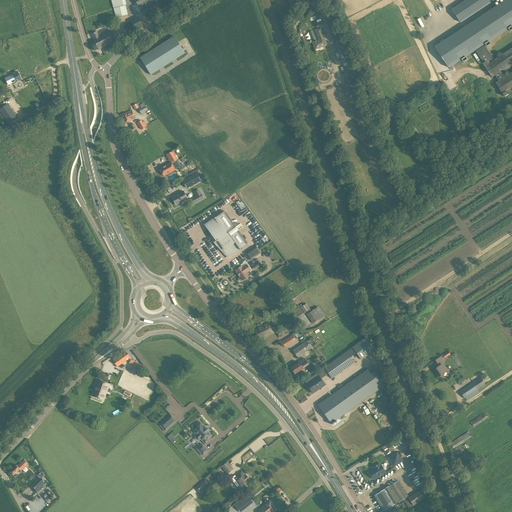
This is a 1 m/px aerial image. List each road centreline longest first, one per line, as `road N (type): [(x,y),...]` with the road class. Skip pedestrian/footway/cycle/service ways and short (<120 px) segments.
road 1 (track): [(464,511),(295,33),(308,0)]
road 2 (unclassified): [(182,267),(290,397),(363,511)]
road 3 (residential): [(129,336),(175,332),(224,364),(266,401),(323,479)]
road 4 (unclassified): [(102,72),(115,152),(182,267)]
road 5 (primary): [(316,453),(279,393),(190,319)]
road 6 (primary): [(183,328),(249,376),(316,453)]
road 7 (primary): [(138,264),(101,190),(79,109)]
road 8 (primary): [(79,109),(93,190),(125,263)]
road 9 (tertiary): [(0,457),(102,356)]
